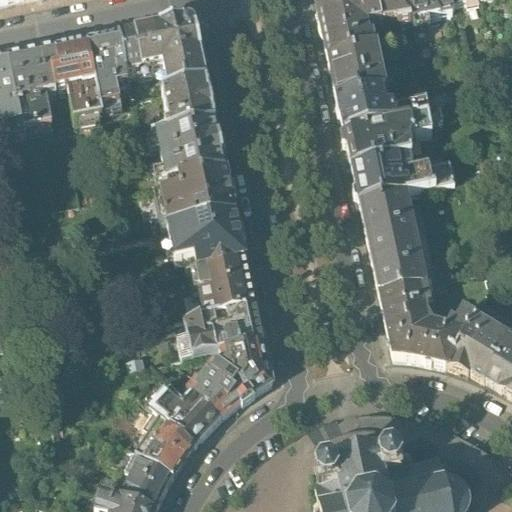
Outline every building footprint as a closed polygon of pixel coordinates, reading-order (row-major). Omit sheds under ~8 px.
[(0,0),(0,8),(22,4),(21,0),(0,0)] [(329,61),(331,69),(375,59),(371,38),(364,0),(343,0),(316,6),(329,61)] [(364,0),(371,38),(409,30),(402,0),(364,0)] [(402,0),(409,30),(450,24),(449,15),(445,0),(402,0)] [(445,0),(449,15),(479,9),(477,0),(445,0)] [(511,0),(477,0),(479,9),(511,3),(511,0)] [(188,33),(122,46),(129,85),(163,79),(167,97),(210,90),(205,65),(199,40),(188,33)] [(132,100),(129,85),(122,46),(95,52),(89,53),(102,116),(132,100)] [(82,54),(49,61),(57,103),(70,100),(76,130),(103,124),(102,116),(89,53),(82,54)] [(338,102),(339,109),(383,100),(375,59),(350,64),(331,69),(338,102)] [(15,68),(9,69),(25,141),(52,136),(45,105),(57,103),(49,61),(15,68)] [(3,70),(0,70),(0,130),(5,129),(10,154),(27,151),(25,141),(9,69),(3,70)] [(217,124),(210,90),(167,97),(163,100),(169,131),(165,134),(166,141),(218,132),(217,124)] [(345,134),(346,139),(428,122),(424,106),(385,113),(383,100),(339,109),(345,134)] [(347,146),(353,174),(400,165),(409,162),(405,145),(431,138),(428,122),(346,139),(347,146)] [(226,170),(218,132),(166,141),(159,143),(168,191),(228,177),(226,170)] [(360,204),(361,210),(404,201),(452,189),(448,171),(403,180),(400,165),(353,174),(360,204)] [(235,212),(228,177),(168,191),(170,202),(161,204),(167,237),(237,221),(235,212)] [(370,253),(380,300),(423,291),(404,201),(361,210),(370,253)] [(238,227),(237,221),(167,237),(174,272),(185,271),(187,278),(245,266),(238,227)] [(253,303),(245,266),(187,278),(193,303),(201,301),(206,323),(255,312),(253,303)] [(437,369),(447,371),(476,322),(465,314),(458,325),(450,325),(451,335),(427,336),(422,330),(421,325),(425,320),(423,310),(429,308),(425,290),(423,291),(380,300),(394,364),(420,366),(437,369)] [(256,318),(255,312),(206,323),(173,332),(179,365),(225,357),(263,350),(260,336),(256,318)] [(464,378),(486,386),(507,348),(511,336),(511,331),(499,324),(494,333),(476,322),(447,371),(464,378)] [(499,393),(511,399),(511,398),(511,350),(507,348),(486,386),(499,393)] [(269,380),(263,350),(225,357),(221,377),(213,376),(192,403),(221,426),(244,410),(267,395),(269,380)] [(197,451),(221,426),(192,403),(185,413),(170,401),(151,420),(155,424),(193,456),(197,451)] [(175,482),(193,456),(155,424),(139,443),(147,448),(135,464),(172,486),(175,482)] [(331,470),(315,474),(315,475),(313,475),(317,497),(314,498),(316,511),(467,511),(466,507),(465,504),(463,502),(462,499),(459,497),(456,495),(454,494),(450,493),(447,492),(444,493),(443,491),(445,489),(446,488),(447,486),(448,484),(448,482),(448,479),(447,477),(445,476),(444,474),(441,473),(440,473),(439,470),(420,474),(420,472),(416,473),(416,474),(410,476),(410,474),(410,472),(410,471),(409,469),(408,468),(406,467),(405,467),(403,467),(402,467),(400,468),(398,458),(396,458),(395,457),(380,460),(380,461),(378,461),(378,459),(332,469),(332,471),(331,471),(331,470)] [(158,511),(172,486),(135,464),(124,483),(131,486),(121,507),(133,511),(158,511)] [(133,511),(121,507),(100,500),(98,511),(133,511)]
